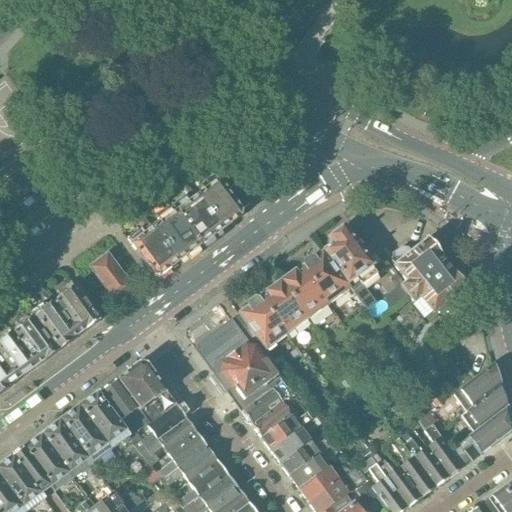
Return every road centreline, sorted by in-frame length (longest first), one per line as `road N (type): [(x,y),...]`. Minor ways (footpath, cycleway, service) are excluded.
road 1 (residential): [(284,511),(145,321)]
road 2 (unclassified): [(136,0),(311,123)]
road 3 (secondary): [(145,321),(291,201)]
road 4 (secondary): [(1,426),(145,321)]
road 5 (secondary): [(309,89),(169,0)]
road 6 (secondary): [(365,158),(454,191),(511,230)]
road 7 (secondary): [(449,161),(309,89)]
